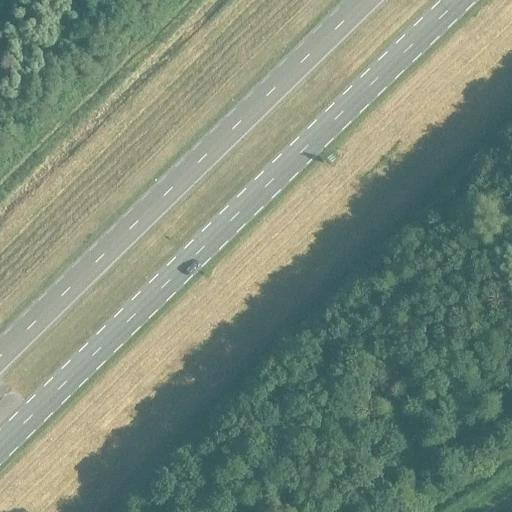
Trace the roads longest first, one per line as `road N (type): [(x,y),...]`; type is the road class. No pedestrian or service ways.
road 1 (trunk): [(0,445),(457,0)]
road 2 (trunk): [(366,0),(0,356)]
